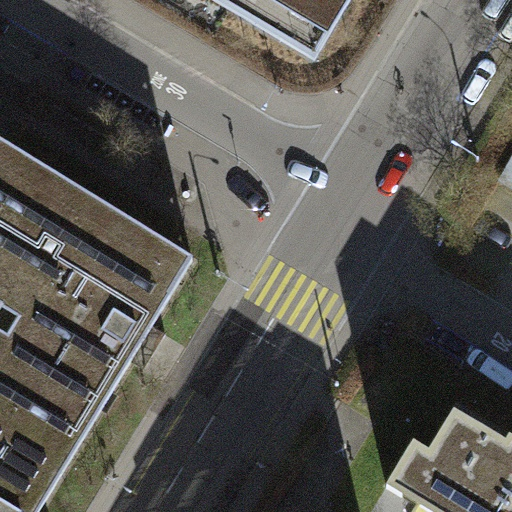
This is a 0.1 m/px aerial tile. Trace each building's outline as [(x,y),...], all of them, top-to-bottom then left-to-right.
[(208,0),(312,61),(349,0),(208,0)] [(0,306),(4,309),(77,190),(0,143),(0,306)] [(77,190),(4,309),(22,320),(0,355),(0,388),(81,438),(167,296),(147,284),(170,246),(77,190)] [(0,511),(35,511),(81,438),(0,388),(0,511)] [(511,511),(511,438),(507,445),(455,413),(430,454),(414,444),(387,489),(425,511),(511,511)]
